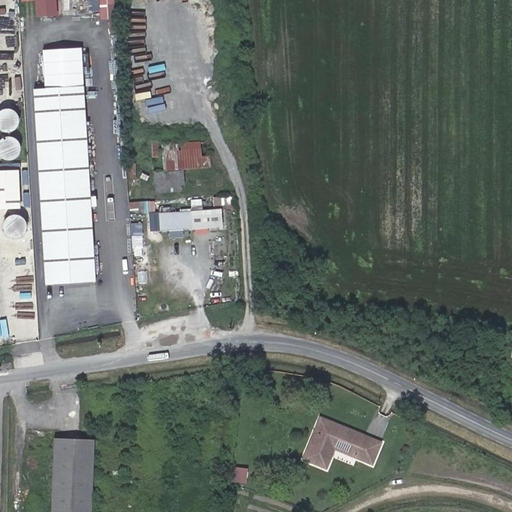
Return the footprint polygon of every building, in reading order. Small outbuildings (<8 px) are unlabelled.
[(24,0),(24,4),(38,3),(39,20),(59,18),(58,0),(24,0)] [(116,0),(102,0),(105,21),(118,20),(116,0)] [(88,84),(37,86),(48,285),(99,282),(88,84)] [(240,112),(239,96),(217,98),(218,114),(240,112)] [(22,157),(24,139),(5,136),(3,155),(22,157)] [(199,141),(153,145),(157,189),(179,188),(178,168),(183,168),(210,166),(209,156),(200,157),(199,141)] [(0,208),(18,208),(16,170),(0,170),(0,208)] [(130,201),(131,211),(156,210),(156,200),(130,201)] [(224,230),(223,212),(160,217),(162,234),(224,230)] [(10,233),(29,233),(28,216),(9,216),(10,233)] [(315,418),(310,432),(339,443),(344,429),(315,418)] [(329,448),(373,465),(382,444),(344,429),(339,443),(310,432),(299,460),(322,469),(329,448)] [(87,511),(90,435),(52,433),(49,511),(87,511)] [(233,475),(235,461),(222,459),(220,473),(233,475)]
